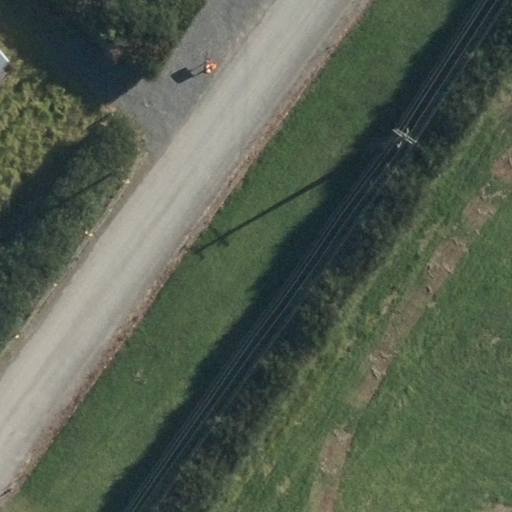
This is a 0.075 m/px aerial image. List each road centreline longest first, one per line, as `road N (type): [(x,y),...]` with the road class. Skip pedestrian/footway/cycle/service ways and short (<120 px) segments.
road 1 (residential): [(0,442),(312,0)]
road 2 (unknown): [(0,275),(189,0)]
